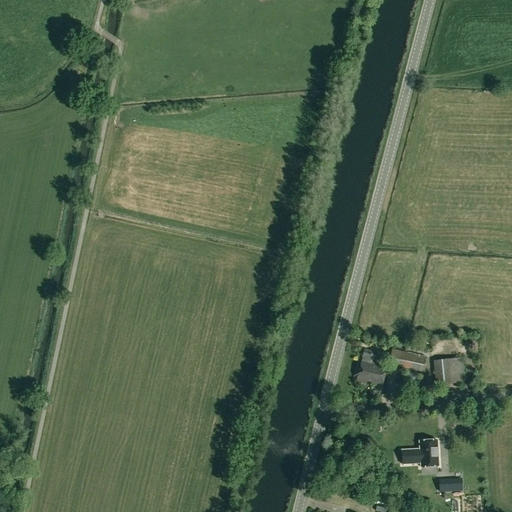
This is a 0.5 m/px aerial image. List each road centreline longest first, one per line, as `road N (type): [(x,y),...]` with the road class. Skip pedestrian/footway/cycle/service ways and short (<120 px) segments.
road 1 (tertiary): [(322,412),(430,0)]
road 2 (unclassified): [(322,412),(511,395)]
